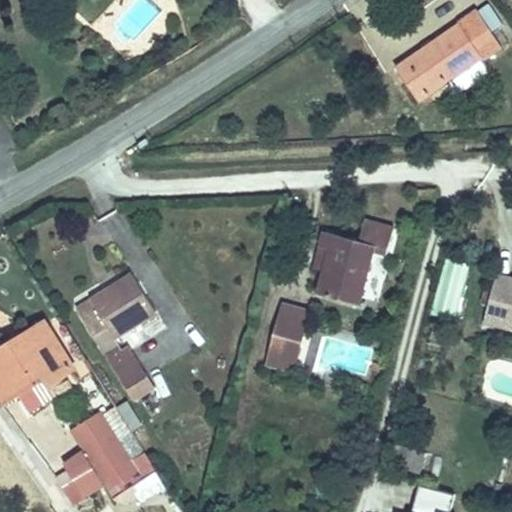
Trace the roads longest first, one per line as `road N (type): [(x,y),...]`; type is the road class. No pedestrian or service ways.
road 1 (tertiary): [(0,197),(320,0)]
road 2 (unknown): [(469,169),(363,511)]
